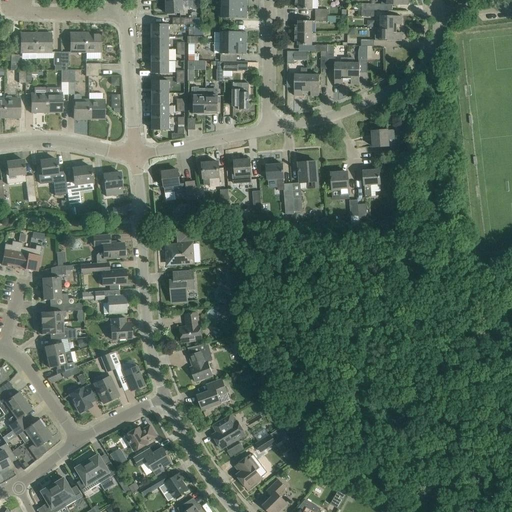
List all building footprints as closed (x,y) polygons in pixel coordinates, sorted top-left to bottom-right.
[(313,10),(312,0),(295,0),(296,5),(299,5),(299,9),(313,10)] [(183,13),(183,1),(166,2),(167,14),(183,13)] [(244,13),(245,7),(221,7),(221,18),(247,18),(247,13),(244,13)] [(381,16),(380,29),(397,29),(398,29),(397,28),(397,25),(402,25),(402,16),(381,16)] [(202,18),(194,19),(194,25),(194,37),(188,37),(188,44),(195,43),(204,43),(204,25),(202,25),(202,18)] [(295,33),(312,33),(312,21),(298,21),(298,25),(295,25),(295,33)] [(152,25),(152,37),(169,37),(169,25),(152,25)] [(397,33),(397,29),(380,29),(375,28),(375,41),(401,41),(402,33),(397,33)] [(221,43),(244,43),(244,37),(246,37),(246,32),(221,32),(221,33),(215,33),(215,43),(221,43)] [(85,52),(85,33),(70,33),(70,52),(85,52)] [(85,33),(85,52),(101,52),(100,33),(85,33)] [(312,33),(295,33),(295,41),(298,41),(298,45),(312,46),(312,33)] [(36,52),(36,34),(21,34),(21,52),(36,52)] [(36,34),(36,52),(51,52),(51,34),(36,34)] [(152,37),(152,49),(169,49),(169,37),(152,37)] [(215,43),(215,53),(246,54),(246,49),(244,49),(244,43),(221,43),(215,43)] [(367,60),(368,47),(359,47),(358,52),(358,59),(367,60)] [(152,49),(152,61),(169,61),(169,49),(152,49)] [(19,55),(11,55),(11,71),(17,70),(17,63),(19,63),(19,55)] [(347,80),(347,79),(348,58),(341,58),(341,63),(336,63),(335,84),(343,84),(343,79),(347,79),(347,80)] [(347,79),(351,79),(351,84),(360,84),(360,64),(353,64),(353,58),(348,58),(347,79)] [(206,67),(206,61),(195,61),(188,60),(188,82),(195,82),(195,67),(206,67)] [(169,61),(152,61),(152,73),(169,73),(169,61)] [(248,62),(224,62),(224,71),(238,72),(238,70),(248,70),(248,62)] [(307,91),(308,75),(307,75),(307,68),(301,68),(300,75),(295,75),(294,96),(303,96),(303,91),(307,91),(306,93),(307,93),(307,91)] [(308,75),(307,91),(311,91),(311,96),(319,96),(320,75),(308,75)] [(152,81),(152,93),(169,93),(169,81),(152,81)] [(249,83),(242,83),(242,90),(234,90),(233,107),(239,107),(239,109),(238,109),(238,110),(249,110),(249,83)] [(31,112),(46,112),(46,94),(47,94),(46,87),(34,88),(34,94),(31,94),(31,112)] [(46,94),(46,112),(62,112),(61,94),(60,94),(60,87),(46,87),(47,94),(46,94)] [(206,96),(206,89),(195,89),(194,114),(206,114),(206,96)] [(206,96),(206,114),(218,114),(218,92),(218,89),(206,89),(206,96)] [(89,93),(89,100),(89,119),(104,119),(104,100),(102,100),(102,93),(89,93)] [(152,93),(152,105),(169,105),(169,93),(152,93)] [(121,102),(121,94),(111,94),(111,102),(121,102)] [(89,119),(89,100),(81,100),(81,95),(74,95),(74,119),(89,119)] [(4,99),(5,118),(19,117),(20,99),(4,99)] [(169,105),(152,105),(152,118),(169,117),(169,105)] [(169,117),(152,118),(152,130),(170,130),(170,129),(169,129),(169,117)] [(387,130),(372,131),(374,147),(389,146),(395,146),(394,130),(387,130)] [(54,191),(66,189),(66,182),(64,171),(58,172),(56,159),(40,161),(42,176),(52,175),(53,186),(54,186),(54,191)] [(23,160),(7,162),(8,176),(25,174),(23,160)] [(251,175),(250,160),(234,161),(235,169),(232,169),(233,183),(251,182),(251,175)] [(218,162),(202,163),(204,179),(205,185),(210,185),(210,179),(219,178),(218,162)] [(318,188),(316,162),(298,163),(299,170),(299,172),(300,183),(307,183),(308,188),(318,188)] [(284,184),(283,164),(267,165),(268,180),(277,179),(278,191),(284,190),(284,184)] [(66,182),(66,189),(68,204),(81,203),(78,185),(92,183),(90,166),(72,168),(74,181),(66,182)] [(180,183),(178,170),(162,172),(165,193),(175,192),(176,197),(188,195),(188,199),(197,198),(195,181),(186,182),(186,183),(180,183)] [(379,170),(363,171),(365,197),(372,196),(371,185),(380,184),(379,170)] [(120,172),(103,175),(105,196),(114,195),(123,194),(120,172)] [(347,172),(331,173),(332,177),(331,177),(331,180),(332,180),(332,190),(341,189),(341,194),(349,194),(347,172)] [(25,176),(26,188),(34,187),(33,175),(25,176)] [(294,215),(293,198),(292,184),(284,184),(284,190),(286,214),(294,215)] [(35,201),(35,189),(27,189),(27,201),(35,201)] [(230,205),(228,189),(220,190),(222,204),(230,205)] [(262,213),(261,191),(252,191),(254,206),(252,206),(252,212),(262,213)] [(301,198),(293,198),(294,215),(293,221),(298,221),(299,214),(302,215),(303,213),(301,198)] [(351,216),(358,217),(358,204),(358,200),(349,200),(351,216)] [(358,204),(358,217),(367,216),(366,204),(358,204)] [(126,215),(124,206),(112,208),(114,217),(126,215)] [(96,255),(96,263),(106,262),(106,258),(125,257),(124,243),(115,244),(115,241),(109,242),(109,235),(90,236),(90,246),(103,246),(103,252),(99,252),(99,255),(96,255)] [(8,265),(14,266),(18,242),(12,241),(11,245),(5,244),(1,265),(7,266),(8,265)] [(19,268),(25,269),(29,248),(23,247),(23,243),(22,243),(18,242),(14,266),(20,267),(19,268)] [(192,244),(167,246),(168,264),(193,263),(192,244)] [(29,248),(25,269),(37,272),(42,246),(36,245),(35,249),(29,248)] [(102,286),(110,285),(110,290),(120,290),(119,284),(126,284),(125,269),(109,270),(108,262),(106,263),(106,262),(96,263),(80,264),(80,274),(101,273),(102,286)] [(50,268),(51,275),(65,274),(65,265),(58,266),(50,268)] [(170,281),(172,303),(188,302),(187,290),(195,289),(193,270),(176,271),(177,280),(170,281)] [(43,289),(60,288),(59,277),(42,278),(43,289)] [(63,299),(64,305),(75,304),(74,298),(68,298),(68,293),(61,294),(60,288),(43,289),(43,300),(63,299)] [(104,291),(82,293),(82,299),(94,298),(95,300),(104,300),(104,291)] [(228,294),(219,292),(217,301),(226,304),(228,294)] [(125,295),(107,297),(108,303),(103,304),(104,314),(108,314),(126,313),(126,307),(127,307),(128,306),(128,302),(127,301),(126,301),(125,295)] [(83,303),(75,304),(64,305),(64,311),(83,310),(83,303)] [(226,317),(230,311),(222,305),(218,311),(226,317)] [(44,312),(45,323),(63,322),(62,311),(44,312)] [(199,325),(197,313),(185,314),(187,324),(188,324),(188,326),(180,327),(182,342),(202,340),(200,325),(199,325)] [(126,325),(125,318),(111,319),(111,326),(110,326),(111,340),(131,338),(130,324),(126,325)] [(63,322),(45,323),(46,334),(64,333),(64,339),(76,338),(75,329),(63,327),(63,322)] [(87,345),(84,338),(76,341),(80,348),(87,345)] [(47,357),(64,353),(61,342),(44,346),(47,357)] [(239,342),(232,345),(235,355),(242,353),(239,342)] [(208,343),(188,348),(191,355),(189,356),(193,367),(190,368),(196,382),(213,375),(208,362),(213,360),(208,343)] [(64,353),(47,357),(49,368),(56,366),(57,374),(74,367),(71,352),(64,353)] [(109,353),(100,357),(106,372),(115,368),(109,355),(109,353)] [(115,353),(109,355),(115,368),(118,377),(124,375),(130,391),(144,385),(136,366),(123,371),(115,353)] [(0,383),(9,378),(2,368),(0,367),(0,383)] [(77,367),(62,373),(64,378),(79,372),(77,367)] [(241,373),(244,381),(251,377),(248,370),(241,373)] [(119,396),(109,376),(94,383),(103,404),(119,396)] [(227,393),(222,378),(206,384),(209,391),(197,395),(197,396),(196,396),(198,401),(199,401),(202,410),(221,403),(218,396),(227,393)] [(0,387),(0,390),(3,395),(13,388),(8,382),(0,387)] [(82,388),(70,394),(79,413),(92,406),(90,403),(95,399),(88,386),(82,389),(82,388)] [(0,407),(5,415),(11,411),(25,401),(19,392),(2,403),(0,401),(0,407)] [(8,426),(12,431),(24,422),(21,417),(31,410),(25,401),(11,411),(14,415),(8,419),(11,424),(8,426)] [(239,426),(232,414),(213,425),(217,432),(213,435),(221,449),(244,435),(239,426)] [(24,444),(30,439),(45,429),(38,420),(28,427),(24,422),(12,431),(16,436),(18,435),(24,444)] [(157,436),(150,425),(141,431),(139,427),(125,436),(135,451),(149,443),(148,442),(157,436)] [(288,438),(282,428),(276,431),(282,441),(288,438)] [(30,439),(34,444),(28,448),(37,460),(42,455),(37,448),(51,438),(45,429),(30,439)] [(261,452),(275,443),(270,435),(256,444),(261,452)] [(0,472),(7,469),(6,467),(11,464),(8,459),(14,455),(6,443),(0,446),(0,472)] [(18,447),(13,451),(16,456),(22,453),(18,447)] [(153,453),(150,448),(134,458),(139,467),(148,462),(156,476),(164,471),(162,468),(172,463),(166,453),(165,454),(164,451),(165,451),(163,447),(153,453)] [(228,453),(231,457),(239,452),(237,448),(228,453)] [(121,449),(110,455),(117,466),(127,460),(121,449)] [(94,455),(86,459),(100,483),(117,473),(111,462),(105,466),(99,455),(95,457),(94,455)] [(260,467),(250,455),(236,466),(240,472),(237,475),(248,489),(262,478),(256,470),(260,467)] [(100,483),(86,459),(79,464),(80,466),(77,468),(83,479),(77,482),(84,493),(100,483)] [(188,489),(178,474),(165,483),(175,498),(188,489)] [(59,478),(52,483),(66,506),(83,496),(77,486),(71,489),(64,478),(61,480),(59,478)] [(286,487),(279,479),(266,491),(272,497),(263,506),(269,511),(278,511),(287,503),(279,495),(286,487)] [(120,483),(126,493),(130,490),(125,480),(124,481),(120,483)] [(155,480),(140,490),(145,497),(160,487),(155,480)] [(129,486),(133,492),(140,488),(136,482),(129,486)] [(56,511),(66,506),(52,483),(45,487),(46,489),(42,492),(49,502),(43,506),(46,511),(56,511)] [(330,504),(339,509),(347,492),(340,488),(330,504)] [(194,499),(194,498),(178,508),(180,511),(199,511),(202,509),(197,503),(194,499)] [(312,511),(316,506),(303,498),(294,511),(312,511)] [(92,506),(95,511),(96,511),(101,509),(97,503),(92,506)]
